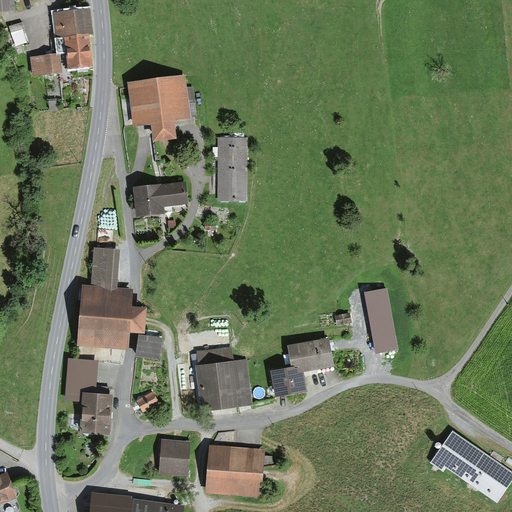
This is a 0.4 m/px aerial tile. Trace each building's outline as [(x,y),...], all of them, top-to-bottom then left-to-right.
[(11,0),(0,0),(0,10),(13,10),(11,0)] [(67,30),(70,66),(90,64),(84,6),(54,9),(57,31),(67,30)] [(10,26),(16,46),(28,42),(23,22),(10,26)] [(56,50),(41,51),(43,72),(58,71),(56,50)] [(182,74),(128,81),(133,117),(150,115),(152,135),(176,132),(174,114),(187,113),(182,74)] [(245,136),(219,135),(218,198),(245,198),(245,136)] [(184,181),(134,184),(136,213),(159,212),(158,201),(185,199),(184,181)] [(91,281),(82,281),(77,345),(126,349),(128,323),(141,324),(143,302),(129,301),(130,285),(116,284),(119,246),(94,244),(91,281)] [(388,288),(364,292),(375,354),(399,350),(388,288)] [(350,313),(335,315),(337,326),(352,323),(350,313)] [(292,362),(271,366),(274,392),(305,387),(302,365),(332,361),(328,336),(289,342),(292,362)] [(228,345),(194,348),(199,406),(247,402),(242,357),(229,358),(228,345)] [(83,397),(81,431),(109,432),(111,393),(93,392),(95,367),(78,366),(79,354),(69,354),(66,396),(83,397)] [(153,392),(137,401),(143,411),(159,402),(153,392)] [(511,471),(450,428),(430,457),(493,501),(511,474),(511,471)] [(188,441),(158,439),(156,471),(186,473),(188,441)] [(262,450),(210,444),(206,488),(257,493),(262,450)] [(7,472),(0,474),(0,500),(15,495),(7,472)] [(132,496),(92,492),(89,511),(184,511),(185,506),(132,499),(132,496)]
